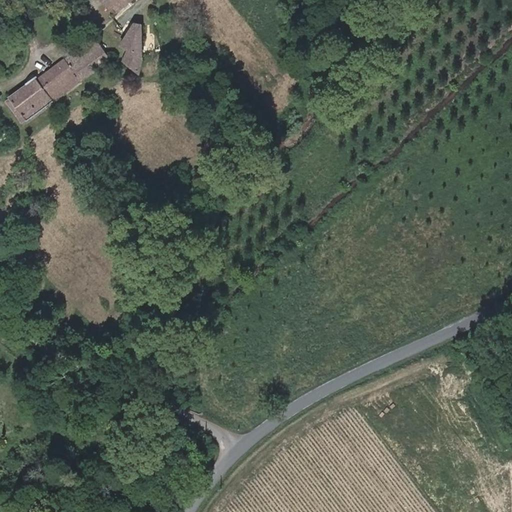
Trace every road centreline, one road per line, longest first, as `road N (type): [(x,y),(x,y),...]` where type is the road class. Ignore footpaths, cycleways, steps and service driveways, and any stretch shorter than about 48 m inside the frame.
road 1 (tertiary): [(511,308),(306,395),(235,447)]
road 2 (residential): [(0,316),(235,447)]
